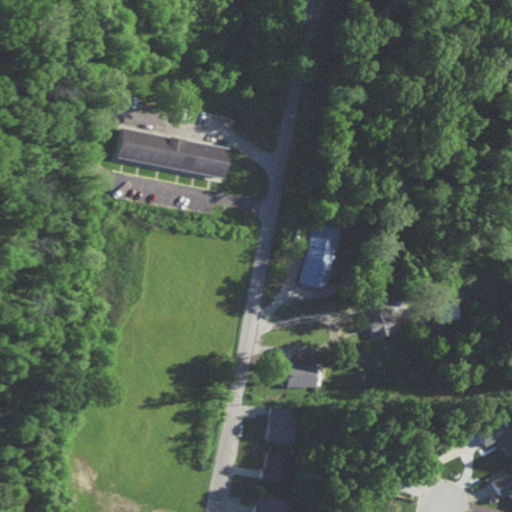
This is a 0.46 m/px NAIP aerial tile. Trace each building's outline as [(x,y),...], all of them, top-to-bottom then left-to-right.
[(110,155),(217,174),(223,144),(115,125),(110,155)] [(297,281),(323,286),(336,225),(309,220),(297,281)] [(430,303),(434,321),(455,317),(452,299),(430,303)] [(367,337),(392,330),(385,305),(361,312),(367,337)] [(317,384),(317,361),(276,362),(276,384),(317,384)] [(287,407),(266,404),(260,437),(289,442),(292,421),(285,420),(287,407)] [(493,438),(501,455),(511,450),(511,429),(505,414),(472,429),(479,444),(493,438)] [(281,481),(286,453),(262,448),(256,476),(281,481)] [(250,511),(288,511),(291,499),(253,493),(250,511)]
